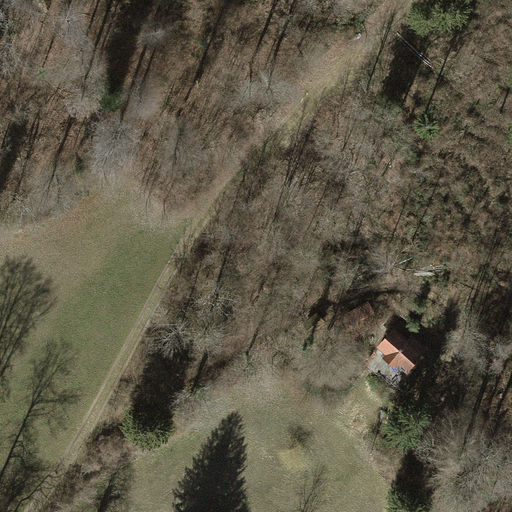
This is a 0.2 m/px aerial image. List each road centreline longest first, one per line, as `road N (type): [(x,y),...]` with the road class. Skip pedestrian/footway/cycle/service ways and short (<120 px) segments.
road 1 (track): [(68,451),(236,346),(336,297),(403,287),(433,292),(455,314),(461,340),(420,511)]
road 2 (motorway): [(498,0),(184,511)]
road 3 (track): [(68,451),(227,188),(413,0)]
road 4 (motorway): [(330,511),(511,216)]
